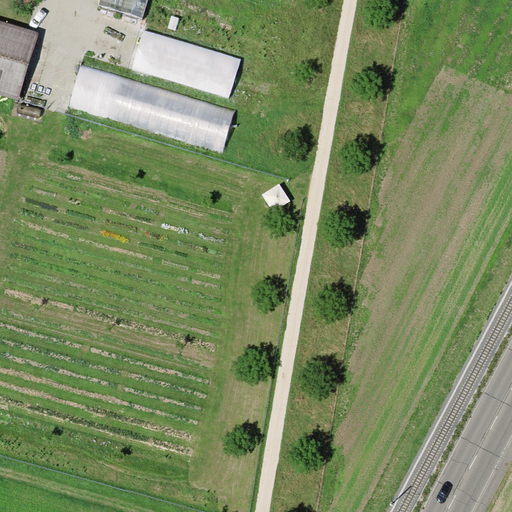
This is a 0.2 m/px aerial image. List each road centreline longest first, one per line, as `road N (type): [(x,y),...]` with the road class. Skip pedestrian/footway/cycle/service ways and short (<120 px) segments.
road 1 (unclassified): [(349,0),(263,511)]
road 2 (primary): [(511,385),(445,511)]
